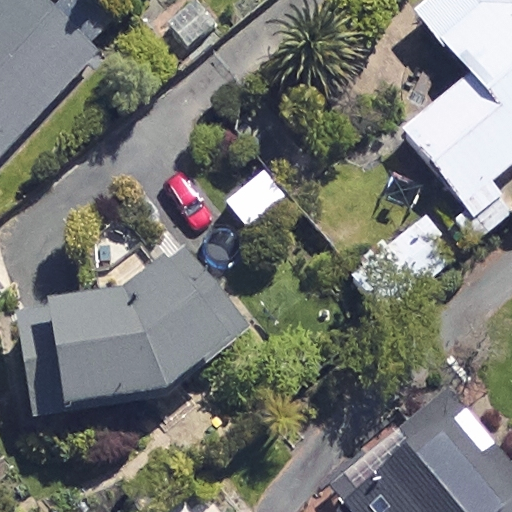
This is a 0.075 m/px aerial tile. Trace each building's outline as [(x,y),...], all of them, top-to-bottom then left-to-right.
[(0,0),(0,153),(94,54),(36,0),(0,0)] [(476,228),(507,202),(495,188),(511,173),(511,0),(425,0),(408,15),(462,78),(396,134),(476,228)] [(283,202),(261,175),(221,207),(243,234),(283,202)] [(460,258),(427,216),(349,277),(382,319),(460,258)] [(107,292),(32,306),(46,412),(155,388),(199,353),(210,367),(250,335),(181,248),(107,292)] [(481,459),(435,402),(317,498),(328,511),(511,511),(511,484),(488,454),(481,459)]
